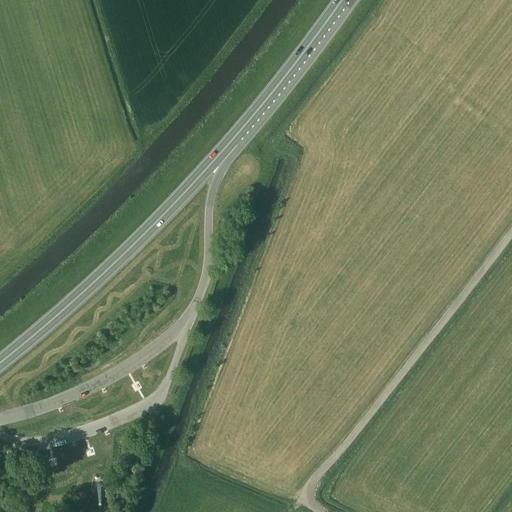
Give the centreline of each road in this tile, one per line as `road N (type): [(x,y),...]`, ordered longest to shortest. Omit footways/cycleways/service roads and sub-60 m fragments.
road 1 (track): [(325,511),(310,498),(313,481),(511,231)]
road 2 (trunk): [(0,365),(219,154)]
road 3 (trunk): [(219,154),(346,0)]
road 4 (trunk): [(187,319),(207,268),(219,154)]
